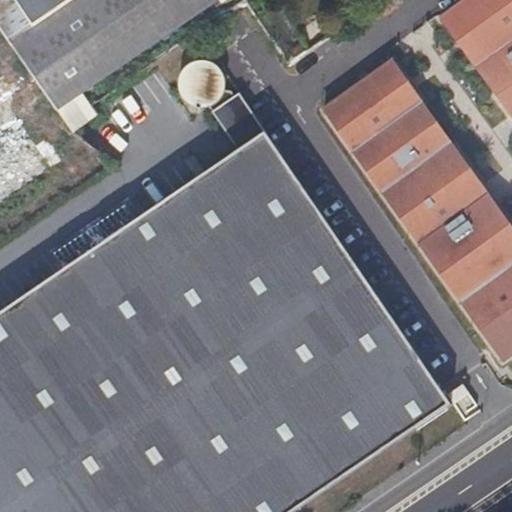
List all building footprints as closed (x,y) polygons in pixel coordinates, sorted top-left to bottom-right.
[(0,0),(0,29),(3,34),(56,0),(0,0)] [(56,0),(3,34),(41,91),(58,116),(78,104),(240,0),(56,0)] [(511,0),(453,0),(438,11),(511,114),(511,0)] [(511,222),(391,54),(329,99),(326,101),(323,103),(430,253),(501,355),(491,361),(510,389),(511,387),(511,222)] [(0,511),(291,511),(449,404),(240,90),(231,97),(227,92),(221,93),(222,89),(222,82),(222,79),(220,74),(218,69),(214,65),(212,63),(207,60),(200,59),(193,59),(190,60),(186,61),(181,65),(178,67),(175,72),(173,77),(172,80),(172,83),(173,89),(174,94),(176,97),(179,101),(182,103),(186,106),(189,108),(193,108),(198,109),(205,108),(235,151),(0,313),(0,511)] [(0,203),(52,172),(0,88),(0,203)] [(464,387),(449,395),(462,417),(477,409),(464,387)]
